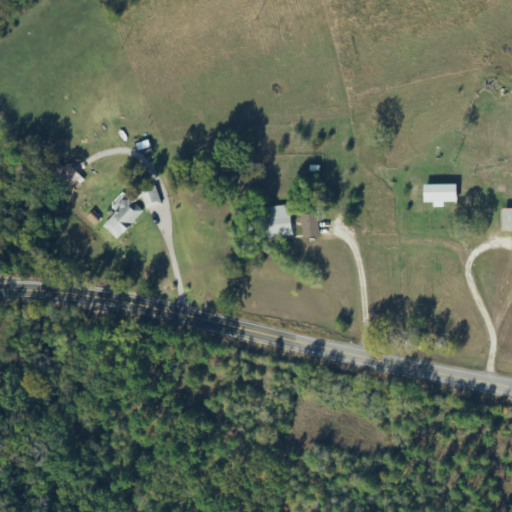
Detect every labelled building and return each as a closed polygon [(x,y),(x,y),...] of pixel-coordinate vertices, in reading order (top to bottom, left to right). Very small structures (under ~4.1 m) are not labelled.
[(47,173),(67,192),(78,180),(59,161),(47,173)] [(121,231),(143,209),(147,213),(159,201),(145,186),(110,220),(121,231)] [(453,186),(420,186),(420,204),(453,204),(453,186)] [(252,209),(254,240),(290,238),(288,207),(252,209)] [(511,227),(511,209),(499,209),(499,228),(511,227)]
